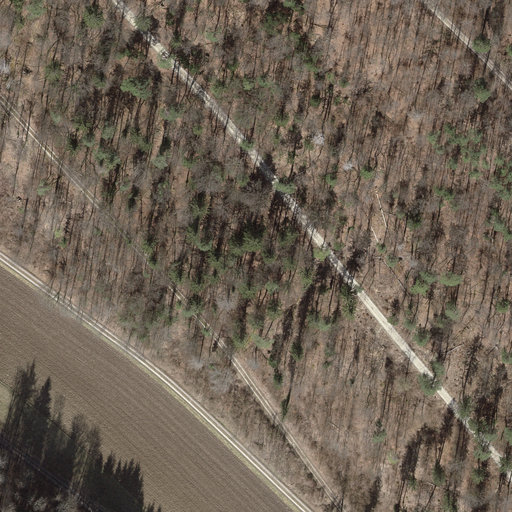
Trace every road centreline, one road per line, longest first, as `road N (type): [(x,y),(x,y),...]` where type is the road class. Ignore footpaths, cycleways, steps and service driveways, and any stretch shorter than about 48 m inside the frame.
road 1 (track): [(511,465),(430,374),(222,107),(117,0)]
road 2 (track): [(341,511),(224,343),(0,93)]
road 3 (track): [(0,259),(164,378),(312,511)]
road 4 (track): [(0,428),(97,511)]
